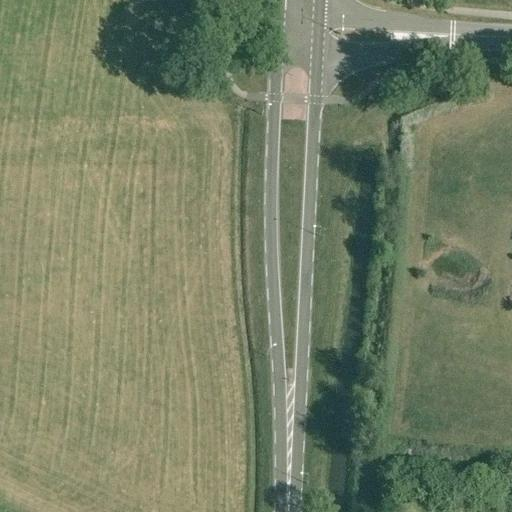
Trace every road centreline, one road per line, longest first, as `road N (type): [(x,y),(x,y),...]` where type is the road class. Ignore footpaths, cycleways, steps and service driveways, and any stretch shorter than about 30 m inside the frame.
road 1 (secondary): [(281,35),(271,173),(290,511)]
road 2 (secondary): [(290,511),(318,36)]
road 3 (residential): [(318,36),(511,41)]
